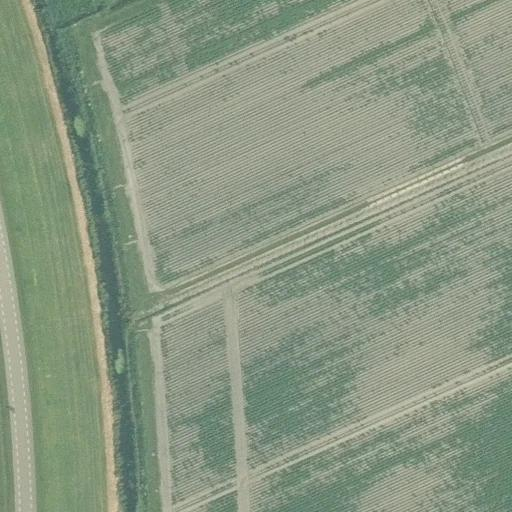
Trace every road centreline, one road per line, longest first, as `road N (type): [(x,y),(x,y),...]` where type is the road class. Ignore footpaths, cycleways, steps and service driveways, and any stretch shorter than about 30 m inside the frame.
road 1 (track): [(161,297),(511,140)]
road 2 (unclassified): [(0,248),(29,511)]
